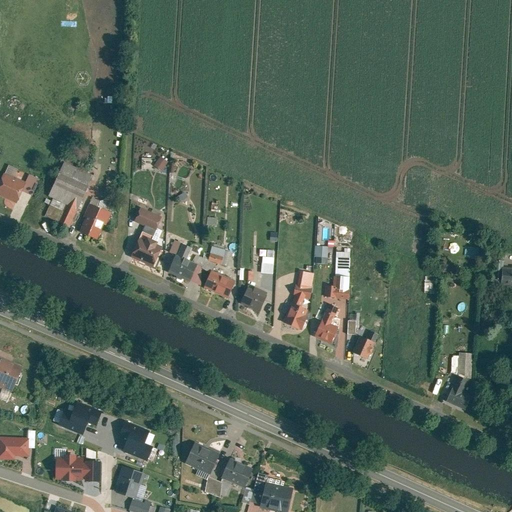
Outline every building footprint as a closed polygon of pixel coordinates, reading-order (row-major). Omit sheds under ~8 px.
[(163,171),(169,161),(161,156),(155,166),(163,171)] [(95,175),(64,161),(50,194),(70,202),(80,207),(95,175)] [(30,182),(8,173),(0,190),(0,193),(21,203),(26,191),(30,182)] [(35,195),(42,179),(33,175),(30,182),(26,191),(35,195)] [(80,207),(70,202),(62,220),(73,224),(80,207)] [(114,212),(93,203),(87,216),(90,218),(83,232),(100,239),(106,227),(107,228),(114,212)] [(165,216),(142,206),(137,219),(149,224),(160,229),(165,216)] [(218,226),(218,217),(208,217),(208,226),(218,226)] [(160,229),(149,224),(135,258),(158,268),(166,248),(161,246),(163,241),(156,238),(160,229)] [(172,251),(180,255),(185,242),(178,239),(172,251)] [(180,255),(189,259),(195,247),(185,242),(180,255)] [(330,246),(318,245),(317,257),(330,258),(330,246)] [(213,246),(209,259),(228,265),(232,251),(213,246)] [(180,255),(172,270),(193,280),(200,264),(189,259),(180,255)] [(278,257),(266,256),(265,272),(277,272),(278,257)] [(337,257),(337,276),(352,276),(353,258),(337,257)] [(498,279),(505,280),(506,266),(507,261),(499,260),(498,279)] [(200,264),(193,280),(206,286),(213,270),(200,264)] [(213,270),(206,286),(233,298),(240,283),(213,270)] [(256,271),(248,270),(248,280),(256,280),(256,271)] [(352,276),(337,276),(337,285),(337,296),(337,297),(352,298),(352,276)] [(315,287),(299,284),(297,295),(299,295),(308,297),(313,298),(315,287)] [(251,285),(244,302),(263,311),(271,294),(251,285)] [(337,296),(337,285),(327,285),(327,295),(337,296)] [(296,301),(287,322),(305,330),(312,314),(309,313),(312,308),(296,301)] [(324,320),(334,325),(342,307),(331,302),(324,320)] [(324,320),(317,335),(335,343),(342,328),(334,325),(324,320)] [(358,320),(351,320),(350,334),(358,334),(358,320)] [(374,329),(371,337),(379,340),(382,332),(374,329)] [(363,334),(355,353),(371,360),(379,340),(371,337),(363,334)] [(23,368),(0,358),(0,388),(13,393),(23,368)] [(459,375),(448,400),(469,410),(475,396),(465,392),(470,380),(459,375)] [(101,411),(77,401),(65,428),(89,439),(101,411)] [(155,442),(131,432),(122,453),(147,463),(155,442)] [(30,439),(0,438),(0,460),(15,461),(15,458),(29,458),(30,439)] [(211,476),(220,455),(196,445),(187,465),(211,476)] [(57,461),(56,482),(84,482),(84,478),(86,478),(86,483),(101,483),(102,463),(86,463),(86,465),(84,465),(84,462),(77,462),(77,458),(64,457),(64,462),(57,461)] [(246,490),(254,471),(231,460),(222,479),(246,490)] [(119,487),(117,494),(137,501),(145,475),(123,468),(117,486),(119,487)] [(259,474),(251,503),(261,506),(269,477),(259,474)] [(222,484),(210,479),(204,490),(217,496),(222,484)] [(267,483),(261,508),(275,511),(288,511),(294,490),(267,483)] [(254,491),(247,488),(242,503),(250,506),(254,491)] [(149,511),(151,506),(133,501),(129,511),(149,511)]
